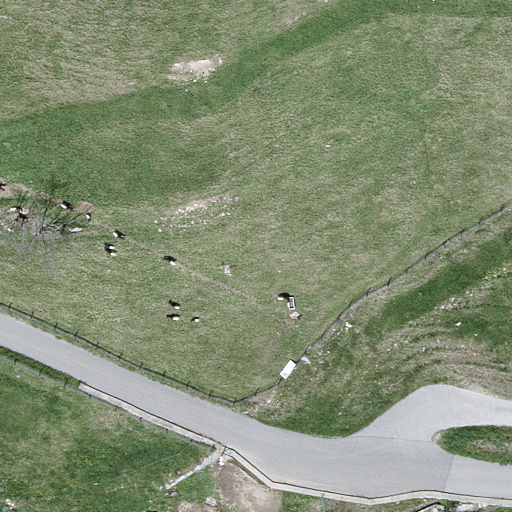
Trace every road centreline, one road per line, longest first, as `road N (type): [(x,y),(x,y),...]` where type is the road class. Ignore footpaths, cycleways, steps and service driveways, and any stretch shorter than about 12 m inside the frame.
road 1 (unclassified): [(511,482),(381,469),(257,444),(0,331)]
road 2 (track): [(381,469),(407,418),(435,403),(511,411)]
